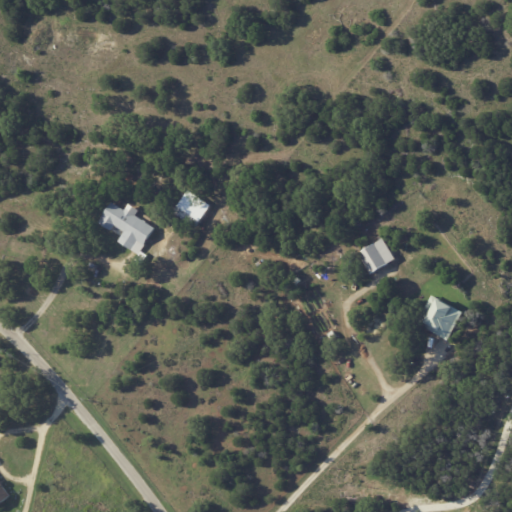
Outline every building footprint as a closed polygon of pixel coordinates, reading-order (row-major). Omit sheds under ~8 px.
[(173,214),(196,228),(210,204),(187,190),(173,214)] [(140,254),(153,226),(134,216),(138,208),(128,204),(125,210),(109,202),(99,225),(111,230),(113,226),(123,231),(117,243),(140,254)] [(370,272),(395,261),(385,239),(360,250),(370,272)] [(464,311),(432,294),(424,309),(431,313),(424,327),(448,340),(464,311)] [(0,503),(11,495),(0,481),(0,503)]
